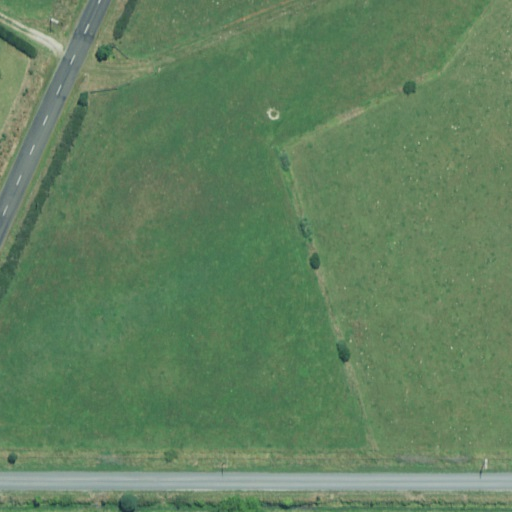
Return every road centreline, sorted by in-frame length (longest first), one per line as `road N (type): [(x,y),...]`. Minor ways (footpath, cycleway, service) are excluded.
road 1 (unclassified): [(0,479),(511,479)]
road 2 (unclassified): [(102,0),(0,227)]
